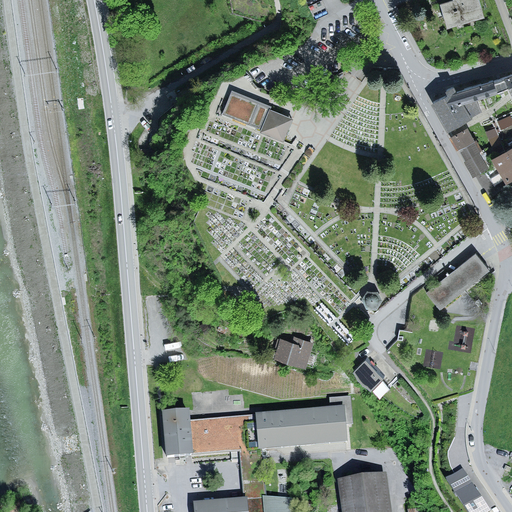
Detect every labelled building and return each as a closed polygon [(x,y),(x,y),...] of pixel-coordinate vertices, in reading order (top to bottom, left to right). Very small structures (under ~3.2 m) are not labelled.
[(444,28),(483,18),(478,0),(449,0),(438,3),(444,28)] [(510,98),(511,97),(511,72),(503,75),(504,76),(494,79),(496,88),(507,86),(510,98)] [(494,79),(493,76),(455,87),(454,85),(445,89),(446,91),(431,98),(445,129),(469,118),(461,99),(496,90),(496,88),(494,79)] [(232,92),(223,114),(261,129),(260,132),(284,142),(293,120),(269,110),(270,107),(232,92)] [(452,136),(473,176),(487,169),(465,129),(452,136)] [(511,148),(492,159),(504,182),(511,177),(511,148)] [(428,293),(440,310),(489,271),(477,254),(428,293)] [(378,294),(367,294),(362,301),(367,309),(376,309),(381,301),(378,294)] [(281,341),(275,359),(306,368),(312,344),(295,339),(293,345),(281,341)] [(382,376),(365,356),(350,368),(367,389),(382,376)] [(293,511),(292,497),(266,498),(261,450),(347,441),(344,405),(257,413),(235,415),(244,497),(194,502),(194,511),(293,511)] [(187,410),(160,413),(164,457),(191,454),(187,410)] [(235,415),(188,420),(192,456),(239,451),(235,415)] [(489,511),(462,468),(446,478),(467,511),(489,511)] [(389,511),(384,473),(337,480),(341,511),(389,511)]
